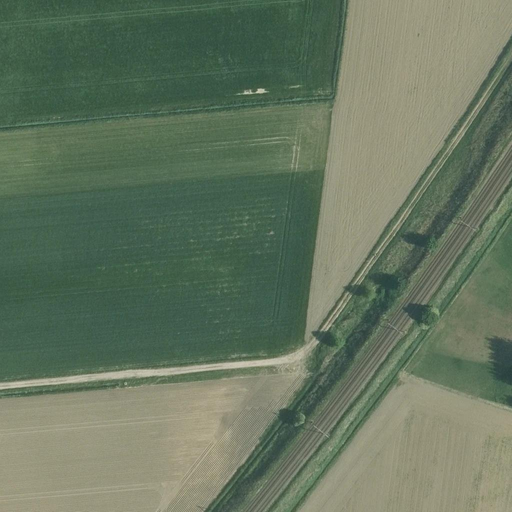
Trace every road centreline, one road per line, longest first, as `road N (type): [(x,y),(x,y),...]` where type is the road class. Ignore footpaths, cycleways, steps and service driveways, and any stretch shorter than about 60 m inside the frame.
road 1 (track): [(274,360),(315,342),(511,54)]
road 2 (unclassified): [(0,386),(274,360)]
